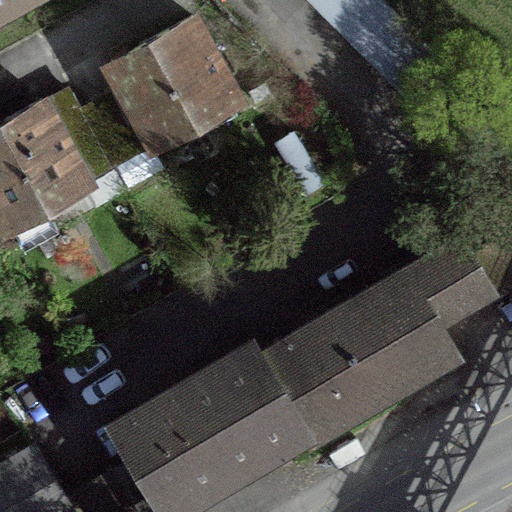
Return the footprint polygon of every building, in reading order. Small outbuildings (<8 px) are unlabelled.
[(0,0),(0,9),(16,0),(0,0)] [(375,0),(303,0),(423,120),(459,84),(375,0)] [(125,94),(81,118),(107,165),(150,142),(152,145),(234,101),(188,18),(107,63),(125,94)] [(82,180),(107,165),(81,118),(69,97),(43,111),(38,102),(0,122),(0,222),(4,229),(84,184),(82,180)] [(490,293),(452,229),(396,262),(402,272),(259,356),(252,344),(109,427),(129,461),(78,491),(90,511),(170,511),(302,435),(307,444),(454,358),(435,325),(490,293)] [(0,511),(66,511),(29,449),(0,466),(0,511)]
